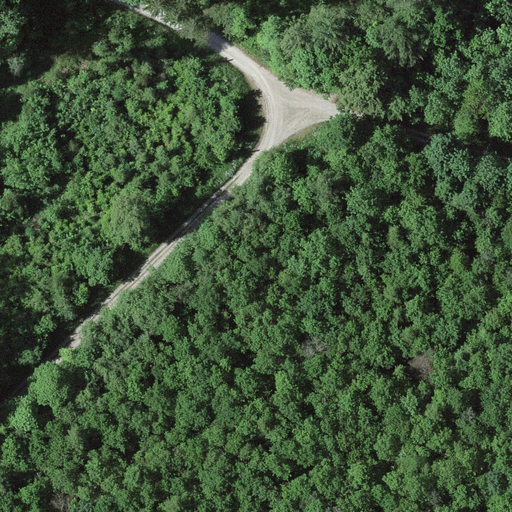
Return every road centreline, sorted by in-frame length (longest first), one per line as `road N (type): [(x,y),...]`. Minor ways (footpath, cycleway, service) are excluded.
road 1 (track): [(315,101),(0,412)]
road 2 (track): [(315,101),(124,0)]
road 3 (track): [(511,161),(315,101)]
